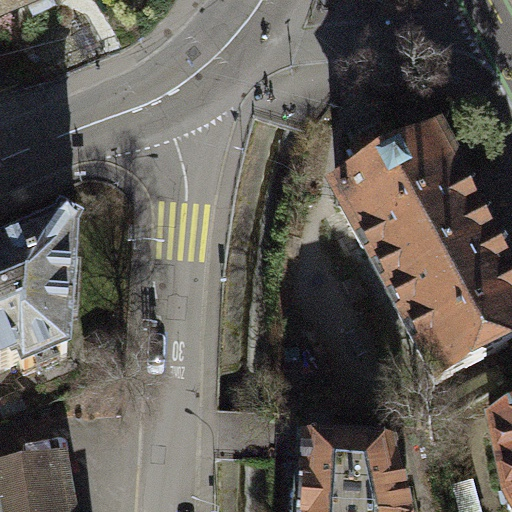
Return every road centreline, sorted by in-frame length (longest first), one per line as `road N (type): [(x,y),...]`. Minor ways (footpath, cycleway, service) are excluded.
road 1 (residential): [(162,98),(186,168),(170,511)]
road 2 (secondary): [(162,98),(0,164)]
road 3 (secondary): [(260,0),(208,66),(162,98)]
